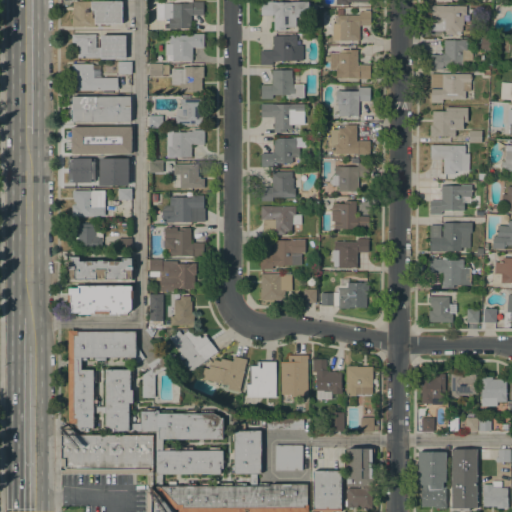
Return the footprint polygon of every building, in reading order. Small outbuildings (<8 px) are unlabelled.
[(95,26),(71,26),(71,15),(73,15),(73,8),(72,8),(72,1),(94,1),(94,0),(118,0),(118,1),(122,1),(122,7),(123,7),(123,12),(121,12),(122,17),(122,18),(123,18),(123,23),(100,23),(100,25),(97,25),(97,23),(95,23),(95,26)] [(190,28),(168,29),(168,19),(164,19),(156,20),(156,3),(163,3),(180,3),(180,1),(203,1),(203,15),(191,15),(191,14),(190,14),(191,22),(190,22),(190,26),(190,28)] [(308,2),(308,17),(295,17),(295,27),(285,27),(285,30),(273,30),(274,14),(272,14),(272,15),(260,15),(260,1),(308,2)] [(465,6),(465,15),(463,15),(463,25),(462,25),(462,31),(460,31),(460,34),(444,34),(444,30),(430,30),(431,5),(465,6)] [(359,40),(332,40),(332,23),(336,23),(336,15),(337,15),(337,9),(343,9),(342,15),(358,15),(358,11),(363,11),(363,10),(370,10),(370,25),(359,25),(359,40)] [(172,60),(172,54),(165,54),(165,43),(169,43),(169,35),(191,35),(191,33),(203,33),(203,47),(192,47),(192,61),(172,60)] [(100,59),(100,58),(77,57),(77,45),(75,45),(75,43),(71,43),(71,34),(95,34),(95,47),(100,48),(100,35),(125,35),(125,59),(100,59)] [(260,50),(271,51),(271,49),(273,49),(273,36),(289,36),(289,35),(296,35),(296,45),(302,45),(302,60),(301,60),(301,61),(277,60),(277,61),(272,61),(272,65),(260,65),(260,50)] [(481,38),(490,38),(490,50),(480,50),(481,38)] [(462,63),(462,65),(447,64),(447,65),(443,65),(442,68),(430,68),(430,54),(442,55),(442,53),(443,53),(443,39),(459,40),(459,39),(467,39),(466,49),(472,49),(472,60),(466,60),(466,63),(462,63)] [(341,77),(341,78),(336,78),(336,70),(329,69),(329,61),(325,61),(325,56),(329,56),(330,52),(345,53),(345,49),(357,50),(356,66),(358,66),(358,64),(370,65),(370,78),(341,77)] [(131,62),(131,73),(117,73),(118,62),(131,62)] [(73,90),(73,74),(72,74),(72,64),(92,64),(92,69),(93,69),(93,70),(93,78),(116,78),(117,90),(73,90)] [(149,75),(149,64),(168,65),(169,74),(162,74),(162,75),(149,75)] [(199,66),(203,66),(203,77),(201,77),(201,92),(179,92),(179,84),(171,84),(171,69),(183,69),(183,66),(199,66)] [(291,77),(292,77),(292,85),(294,85),(294,84),(303,84),(303,98),(286,98),(286,94),(272,95),(272,99),(261,99),(261,85),(272,85),(271,70),(291,70),(291,73),(291,77)] [(470,73),(470,91),(465,91),(465,99),(442,99),(442,102),(430,102),(430,89),(442,89),(442,87),(430,87),(430,73),(470,73)] [(511,99),(500,99),(501,82),(511,82),(511,99)] [(358,116),(338,115),(338,109),(337,109),(337,99),(335,99),(335,90),(358,91),(358,87),(369,87),(369,101),(358,101),(358,116)] [(72,121),(72,96),(130,96),(130,121),(72,121)] [(180,98),(201,98),(201,110),(200,110),(200,112),(202,112),(202,124),(167,124),(167,115),(175,115),(175,114),(177,107),(179,107),(180,98)] [(304,124),(292,124),(292,129),(285,129),(285,132),(274,132),(274,116),(272,116),(272,117),(261,117),(261,104),(274,104),(304,104),(304,124)] [(467,107),(467,122),(462,121),(462,130),(454,129),(454,137),(450,137),(450,136),(435,136),(435,137),(429,136),(429,124),(431,124),(432,111),(445,111),(445,107),(467,107)] [(149,115),(161,115),(161,128),(149,128),(149,115)] [(356,141),(358,141),(358,140),(367,141),(366,154),(332,153),(332,144),(330,144),(331,129),(338,129),(338,128),(345,128),(345,125),(356,125),(356,141)] [(96,128),(96,129),(105,129),(105,142),(102,142),(102,152),(77,153),(77,141),(75,141),(75,138),(71,138),(71,128),(96,128)] [(166,130),(172,130),(172,132),(185,132),(185,131),(191,131),(191,130),(204,130),(204,144),(192,144),(192,143),(191,143),(191,157),(175,157),(175,158),(167,158),(167,157),(166,130)] [(481,142),(468,142),(468,130),(481,130),(481,142)] [(292,163),(276,163),(276,165),(274,165),(274,163),(272,163),(272,167),(261,167),(261,153),(272,153),(272,152),(273,152),(273,145),(274,145),(274,140),(273,140),(273,138),(291,138),(291,137),(305,137),(305,147),(299,147),(299,157),(292,157),(292,163)] [(131,144),(131,156),(118,156),(118,143),(131,144)] [(464,145),(464,153),(468,153),(468,170),(454,170),(454,174),(443,174),(443,157),(441,157),(441,158),(429,158),(430,145),(464,145)] [(511,171),(501,171),(501,161),(504,162),(505,145),(511,145),(511,171)] [(349,158),(358,158),(358,163),(368,163),(368,176),(358,176),(358,191),(338,191),(338,185),(337,185),(337,175),(335,175),(335,166),(349,166),(349,158)] [(71,174),(71,161),(74,161),(74,160),(104,159),(104,170),(105,170),(105,180),(93,180),(94,184),(92,184),(85,184),(85,186),(73,186),(73,185),(72,185),(72,174),(71,174)] [(162,161),(162,172),(149,172),(149,161),(162,161)] [(173,164),(197,164),(197,176),(200,176),(200,178),(203,178),(203,187),(171,187),(171,180),(180,179),(180,174),(174,174),(173,164)] [(272,197),(272,201),(261,201),(261,187),(272,187),(272,171),(292,171),(292,178),(293,178),(293,188),(295,188),(295,197),(272,197)] [(118,187),(110,187),(110,177),(111,177),(111,176),(118,176),(118,175),(131,175),(131,187),(118,187)] [(471,185),(471,196),(469,196),(469,203),(463,203),(463,211),(461,211),(461,217),(453,217),(453,210),(443,210),(443,214),(430,214),(430,185),(471,185)] [(511,186),(511,211),(509,211),(509,210),(504,210),(505,204),(501,204),(502,194),(506,194),(507,186),(511,186)] [(131,219),(119,219),(118,199),(118,200),(118,189),(131,189),(131,199),(131,219)] [(104,219),(95,219),(95,216),(72,216),(72,205),(75,205),(75,201),(73,201),(73,197),(72,197),(72,190),(104,190),(104,219)] [(169,205),(169,197),(173,197),(191,197),(191,195),(203,195),(203,208),(205,208),(204,222),(173,221),(173,222),(161,222),(161,210),(162,208),(164,206),(166,205),(169,205)] [(344,204),(344,200),(356,201),(355,216),(357,216),(357,215),(368,216),(368,230),(357,229),(340,228),(340,229),(334,229),(334,221),(331,221),(331,208),(334,203),(344,204)] [(295,206),(295,214),(301,214),(301,224),(291,224),(291,231),(285,231),(285,235),(274,234),(262,234),(262,223),(274,223),(274,218),(272,218),(272,219),(260,219),(260,206),(295,206)] [(492,248),(493,235),(497,236),(497,225),(508,226),(508,220),(511,220),(511,245),(504,245),(503,249),(492,248)] [(471,222),(471,233),(469,233),(469,247),(460,247),(460,251),(445,251),(429,251),(429,225),(442,225),(442,222),(471,222)] [(77,247),(77,244),(76,244),(76,237),(78,237),(78,235),(75,235),(75,233),(72,233),(72,223),(96,223),(96,231),(103,231),(103,241),(101,241),(101,247),(77,247)] [(176,227),(176,230),(179,230),(179,227),(190,227),(190,243),(191,243),(203,243),(203,256),(188,256),(188,255),(174,255),(174,256),(169,256),(169,247),(171,247),(171,239),(164,239),(164,227),(176,227)] [(131,238),(131,250),(118,250),(118,238),(131,238)] [(357,242),(357,238),(368,238),(368,252),(357,252),(357,267),(333,267),(333,261),(332,261),(332,250),(334,250),(334,241),(357,242)] [(278,265),(272,265),(272,269),(260,269),(260,255),(272,255),(272,254),(273,254),(273,240),(289,240),(289,239),(304,239),(304,253),(301,253),(301,265),(278,265)] [(79,261),(98,261),(98,260),(103,260),(103,261),(122,261),(122,258),(131,258),(131,266),(132,266),(132,269),(131,269),(131,281),(126,281),(126,279),(121,279),(121,281),(116,281),(116,279),(74,279),(74,281),(69,281),(69,269),(68,269),(68,266),(69,266),(69,257),(79,257),(79,261)] [(511,283),(500,282),(501,274),(494,273),(494,262),(502,262),(502,257),(511,257),(511,283)] [(442,272),(440,271),(440,273),(428,272),(429,259),(463,260),(462,267),(470,268),(470,285),(453,284),(453,288),(442,288),(442,272)] [(194,288),(178,288),(178,289),(172,289),(172,291),(159,291),(159,276),(149,276),(149,271),(149,260),(162,260),(162,261),(177,261),(177,264),(191,264),(191,263),(196,263),(196,274),(194,274),(194,288)] [(260,299),(260,289),(260,273),(280,273),(280,272),(290,272),(290,274),(291,274),(291,291),(285,291),(285,299),(260,299)] [(363,282),(363,281),(369,281),(368,293),(366,293),(366,307),(349,307),(349,308),(338,308),(338,305),(320,305),(321,293),(338,293),(338,282),(363,282)] [(78,286),(131,285),(131,290),(133,290),(133,298),(131,298),(131,309),(127,313),(127,314),(109,314),(109,313),(94,313),(94,314),(78,314),(78,313),(69,313),(69,301),(67,301),(67,294),(69,294),(68,288),(78,288),(78,286)] [(315,302),(303,302),(303,289),(315,289),(315,302)] [(162,306),(149,306),(149,295),(162,295),(162,306)] [(191,312),(193,312),(193,325),(172,325),(172,316),(168,316),(168,304),(173,304),(173,299),(180,299),(180,296),(190,296),(190,301),(191,301),(191,312)] [(451,322),(428,322),(428,310),(430,310),(430,303),(429,303),(429,296),(448,296),(448,303),(449,303),(449,304),(455,304),(455,313),(451,313),(451,322)] [(466,322),(466,308),(478,309),(478,322),(466,322)] [(483,308),(496,309),(495,323),(483,322),(483,308)] [(105,412),(93,412),(93,428),(88,428),(88,431),(80,431),(76,428),(76,423),(68,423),(68,330),(73,330),(77,330),(77,332),(136,331),(136,344),(144,358),(130,367),(124,357),(87,357),(87,361),(81,361),(80,369),(93,369),(93,372),(96,372),(96,382),(93,382),(93,396),(96,396),(96,406),(105,406),(105,370),(133,370),(133,380),(129,380),(129,390),(132,390),(132,409),(128,409),(128,415),(131,415),(131,423),(128,423),(128,431),(105,431),(105,412)] [(190,372),(183,362),(186,360),(169,337),(178,330),(182,335),(187,330),(189,332),(192,330),(195,334),(197,333),(201,338),(205,335),(217,351),(190,372)] [(154,397),(142,397),(142,374),(150,369),(147,364),(161,355),(168,367),(154,375),(154,397)] [(296,394),(296,403),(282,403),(282,394),(281,394),(281,366),(280,366),(280,362),(293,362),(293,359),(291,359),(291,360),(288,360),(288,355),(308,355),(308,359),(307,359),(307,397),(301,397),(301,394),(296,394)] [(239,391),(227,389),(228,385),(201,378),(203,368),(209,369),(210,362),(212,362),(213,359),(220,361),(221,358),(232,361),(234,356),(246,359),(239,391)] [(327,372),(341,372),(341,394),(332,394),(331,399),(316,399),(316,373),(315,373),(315,370),(312,370),(312,359),(326,359),(326,370),(327,370),(327,372)] [(246,397),(246,384),(250,384),(250,366),(256,366),(256,360),(276,360),(276,363),(275,363),(276,397),(246,397)] [(346,367),(347,367),(347,366),(357,366),(357,367),(372,367),(372,394),(356,394),(356,396),(349,396),(347,394),(345,392),(346,367)] [(447,397),(447,403),(421,403),(421,379),(433,379),(433,378),(435,377),(435,374),(444,374),(444,375),(445,375),(445,380),(444,380),(444,384),(445,384),(445,386),(444,386),(444,391),(445,391),(445,395),(444,395),(444,397),(447,397)] [(450,374),(460,374),(460,377),(464,377),(464,375),(468,375),(468,374),(475,374),(475,394),(468,394),(468,395),(458,395),(458,397),(450,397),(450,374)] [(480,377),(492,377),(492,379),(506,379),(506,401),(496,402),(496,406),(481,406),(480,377)] [(156,431),(140,431),(140,411),(156,411),(156,410),(158,410),(158,413),(186,414),(186,410),(213,410),(213,415),(222,415),(222,439),(163,438),(163,450),(208,451),(208,448),(219,448),(219,450),(222,450),(222,468),(220,468),(220,474),(162,473),(155,473),(156,431)] [(343,431),(328,431),(327,412),(343,412),(343,431)] [(449,416),(458,416),(458,431),(448,430),(449,416)] [(360,417),(374,417),(373,425),(378,425),(378,430),(373,430),(373,431),(360,431),(360,417)] [(477,418),(477,431),(465,431),(465,417),(477,418)] [(266,429),(266,418),(303,418),(303,429),(266,429)] [(433,431),(421,431),(421,418),(433,418),(433,431)] [(490,431),(478,431),(478,418),(490,418),(490,431)] [(257,483),(267,483),(267,486),(270,486),(270,484),(307,484),(307,504),(308,504),(308,511),(248,511),(245,511),(178,511),(178,509),(175,509),(156,490),(157,489),(155,488),(155,486),(168,486),(168,480),(176,480),(176,484),(180,484),(180,483),(187,483),(187,480),(194,480),(194,483),(206,483),(206,486),(220,486),(220,482),(245,482),(245,486),(250,486),(250,474),(233,474),(233,430),(260,430),(260,474),(257,474),(257,483)] [(59,471),(59,437),(154,436),(154,471),(59,471)] [(302,445),(302,470),(275,470),(275,445),(302,445)] [(346,449),(373,448),(373,452),(371,452),(371,462),(374,462),(374,466),(371,466),(371,477),(374,477),(374,481),(372,481),(372,508),(369,508),(369,509),(363,509),(363,508),(360,508),(360,505),(357,505),(357,507),(352,507),(352,509),(348,509),(348,508),(346,508),(346,488),(360,488),(360,486),(346,486),(346,449)] [(451,449),(476,449),(476,508),(468,508),(468,511),(458,511),(458,508),(451,508),(451,449)] [(495,462),(495,457),(497,457),(497,449),(509,449),(509,462),(495,462)] [(445,482),(442,482),(442,485),(444,485),(444,487),(445,487),(445,509),(435,509),(435,507),(421,507),(421,485),(417,485),(417,452),(445,452),(445,482)] [(341,511),(313,511),(313,471),(340,471),(341,511)] [(507,508),(496,508),(496,506),(482,506),(482,484),(491,484),(491,481),(501,481),(501,488),(507,487),(507,508)] [(145,511),(145,489),(151,489),(174,511),(145,511)]
